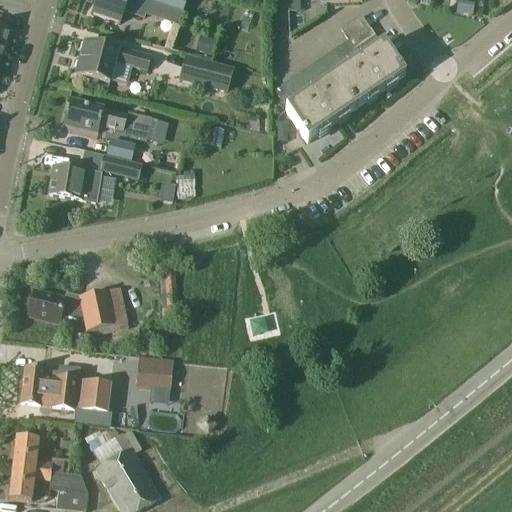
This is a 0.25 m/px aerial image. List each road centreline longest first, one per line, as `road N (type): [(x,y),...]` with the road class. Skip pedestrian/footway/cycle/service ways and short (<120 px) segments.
road 1 (residential): [(0,258),(281,202),(353,162),(448,75)]
road 2 (tertiary): [(325,511),(511,361)]
road 3 (residential): [(0,217),(43,16)]
